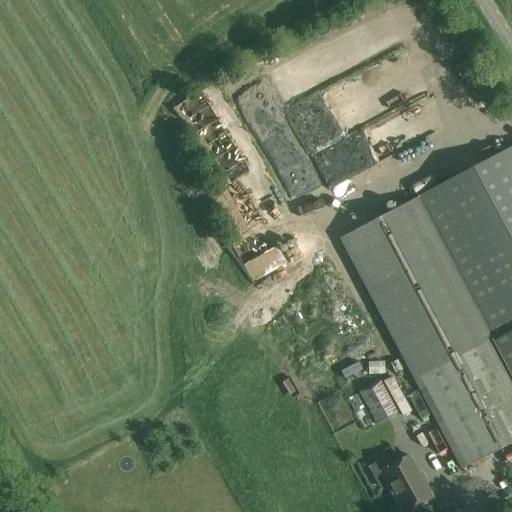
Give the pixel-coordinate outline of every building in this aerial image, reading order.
[(421,0),(402,0),(287,66),(302,93),(432,19),(421,0)] [(301,100),(318,135),(371,109),(363,92),(379,84),(370,66),(301,100)] [(335,163),(342,173),(380,145),(387,154),(420,130),(414,122),(405,129),(397,119),(372,137),(371,136),(335,163)] [(301,189),(327,177),(315,151),(309,153),(301,136),(294,139),(288,126),(275,132),(301,189)] [(511,147),(417,197),(417,198),(339,239),(417,385),(463,468),(511,441),(511,147)] [(262,271),(287,255),(280,245),(256,262),(262,271)] [(383,379),(362,390),(379,421),(399,409),(383,379)] [(410,453),(382,468),(405,511),(433,495),(410,453)]
